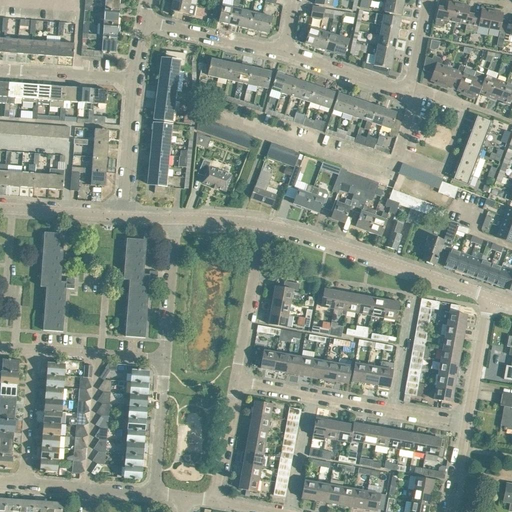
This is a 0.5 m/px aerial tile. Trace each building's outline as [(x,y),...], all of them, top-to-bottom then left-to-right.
[(119,11),(119,0),(105,0),(105,10),(119,11)] [(196,6),(190,5),(170,0),(169,4),(172,4),(171,11),(194,16),(196,6)] [(238,27),(242,10),(238,9),(239,6),(238,6),(239,1),(233,0),(232,8),(228,24),(238,27)] [(455,22),(458,4),(459,3),(452,1),(452,3),(448,2),(447,8),(438,7),(434,26),(443,28),(444,25),(446,25),(451,22),(455,22)] [(401,16),(403,5),(386,2),(383,12),(391,14),(401,16)] [(471,32),(474,15),(468,14),(470,6),(466,6),(466,4),(459,3),(458,4),(455,22),(466,25),(465,31),(471,32)] [(228,24),(232,8),(222,6),(221,12),(218,22),(228,24)] [(322,19),(323,13),(324,9),(312,7),(310,18),(322,19)] [(489,29),(492,11),(492,9),(486,8),(485,10),(481,9),(480,16),(474,15),(471,32),(476,33),(478,26),(489,29)] [(500,29),(503,13),(499,12),(499,11),(492,9),(492,11),(489,29),(499,31),(498,38),(504,39),(506,30),(500,29)] [(118,25),(119,11),(105,10),(103,24),(118,25)] [(247,29),(252,13),(242,10),(238,27),(247,29)] [(173,12),(171,18),(181,20),(182,14),(173,12)] [(257,31),(261,15),(252,13),(247,29),(257,31)] [(268,34),(272,17),(261,15),(257,31),(268,34)] [(398,29),(400,19),(383,15),(382,25),(398,29)] [(117,39),(118,25),(103,24),(99,24),(98,38),(102,38),(117,39)] [(396,39),(398,29),(382,25),(380,36),(396,39)] [(511,35),(511,27),(506,26),(506,30),(504,39),(503,40),(509,42),(511,35)] [(314,47),(319,30),(310,27),(304,44),(314,47)] [(323,50),(329,34),(319,30),(314,47),(323,50)] [(301,31),(299,38),(305,41),(307,33),(301,31)] [(334,53),(339,37),(329,34),(323,50),(334,53)] [(394,49),(396,39),(380,36),(378,46),(394,49)] [(344,56),(349,40),(339,37),(334,53),(344,56)] [(17,54),(18,40),(4,38),(3,53),(17,54)] [(116,53),(117,39),(102,38),(101,52),(108,53),(108,54),(110,54),(110,53),(116,53)] [(31,55),(32,41),(18,40),(17,54),(31,55)] [(45,56),(46,42),(32,41),(31,55),(45,56)] [(59,57),(60,43),(46,42),(45,56),(59,57)] [(73,51),(74,44),(60,43),(59,57),(73,58),(73,53),(74,53),(74,51),(73,51)] [(392,59),(394,49),(378,46),(376,56),(392,59)] [(184,67),(186,54),(166,51),(165,59),(162,58),(161,69),(178,71),(179,66),(184,67)] [(440,86),(447,67),(436,63),(439,57),(433,55),(432,59),(425,57),(423,70),(432,74),(430,81),(434,82),(433,84),(440,86)] [(378,73),(379,67),(390,69),(392,59),(376,56),(374,65),(364,63),(363,68),(378,73)] [(218,78),(221,61),(211,59),(209,66),(202,64),(199,80),(207,81),(208,76),(218,78)] [(227,80),(231,63),(221,61),(218,78),(227,80)] [(237,82),(241,66),(231,63),(227,80),(237,82)] [(247,85),(251,68),(252,65),(242,63),(241,66),(237,82),(247,85)] [(459,84),(460,81),(463,74),(464,68),(465,67),(460,65),(457,71),(447,67),(440,86),(446,89),(447,87),(451,89),(453,82),(459,84)] [(257,87),(261,70),(251,68),(247,85),(257,87)] [(466,96),(475,72),(464,68),(463,74),(460,81),(459,84),(456,91),(460,92),(460,94),(466,96)] [(176,81),(178,71),(161,69),(160,79),(176,81)] [(268,89),(271,72),(261,70),(257,87),(268,89)] [(281,93),(286,77),(283,76),(284,74),(283,73),(279,71),(277,72),(276,74),(276,73),(271,90),(281,93)] [(479,93),(483,81),(485,76),(475,72),(466,96),(473,99),(473,97),(477,99),(479,93)] [(489,98),(496,79),(485,76),(483,81),(479,93),(483,94),(482,96),(489,98)] [(290,96),(296,80),(286,77),(281,93),(290,96)] [(175,91),(176,81),(160,79),(158,89),(175,91)] [(500,101),(506,83),(496,79),(489,98),(495,101),(496,99),(500,101)] [(300,99),(305,83),(296,80),(290,96),(300,99)] [(7,103),(9,83),(0,82),(0,103),(5,104),(5,103),(7,103)] [(22,98),(23,84),(9,83),(7,103),(5,103),(5,104),(5,110),(9,111),(10,105),(14,105),(15,98),(22,98)] [(310,103),(315,86),(305,83),(300,99),(310,103)] [(509,106),(511,98),(511,85),(506,83),(500,101),(503,102),(502,103),(509,106)] [(35,103),(37,85),(23,84),(22,98),(22,102),(35,103)] [(49,105),(51,86),(50,86),(50,84),(44,84),(44,86),(37,85),(35,103),(35,106),(33,106),(32,112),(37,113),(38,107),(42,107),(42,105),(49,105)] [(63,101),(64,87),(51,86),(49,105),(49,108),(61,109),(61,108),(63,108),(63,101)] [(319,106),(325,90),(315,86),(310,103),(319,106)] [(78,103),(79,88),(64,87),(63,101),(78,103)] [(91,110),(92,104),(93,89),(79,88),(78,103),(84,103),(83,111),(88,111),(88,110),(91,110)] [(106,105),(106,98),(107,98),(108,96),(107,96),(107,90),(93,89),(92,104),(98,104),(98,107),(99,109),(103,109),(105,108),(105,105),(106,105)] [(174,101),(175,91),(158,89),(157,99),(174,101)] [(329,109),(335,93),(325,90),(319,106),(329,109)] [(342,113),(348,97),(338,94),(332,110),(342,113)] [(352,116),(357,100),(348,97),(342,113),(352,116)] [(173,112),(174,101),(157,99),(156,109),(173,112)] [(362,120),(367,103),(357,100),(352,116),(362,120)] [(371,123),(377,107),(367,103),(362,120),(366,121),(364,129),(369,131),(371,123)] [(381,126),(386,110),(377,107),(371,123),(381,126)] [(171,122),(173,112),(156,109),(154,120),(171,122)] [(396,137),(401,122),(394,119),(396,113),(386,110),(381,126),(391,129),(389,134),(396,137)] [(303,122),(305,118),(305,116),(296,113),(294,119),(292,122),(302,126),(303,122)] [(489,131),(492,122),(475,115),(472,125),(489,131)] [(201,132),(206,120),(198,117),(197,131),(201,132)] [(312,129),(314,121),(305,118),(303,122),(302,126),(301,128),(311,132),(312,129)] [(322,132),(324,125),(325,122),(315,119),(314,121),(312,129),(322,132)] [(207,134),(212,122),(206,120),(201,132),(207,134)] [(213,136),(217,124),(212,122),(207,134),(213,136)] [(179,126),(171,125),(154,123),(153,134),(170,135),(171,130),(178,130),(179,126)] [(219,139),(223,126),(217,124),(213,136),(219,139)] [(486,140),(489,131),(472,125),(468,134),(486,140)] [(225,141),(229,128),(223,126),(219,139),(225,141)] [(108,145),(109,130),(104,130),(104,129),(102,128),(102,129),(95,129),(94,143),(108,145)] [(231,143),(235,130),(229,128),(225,141),(231,143)] [(236,145),(241,133),(235,130),(231,143),(236,145)] [(211,138),(196,133),(195,144),(207,148),(211,138)] [(242,147),(247,135),(241,133),(236,145),(242,147)] [(169,146),(170,135),(153,134),(152,144),(169,146)] [(482,149),(486,140),(468,134),(465,143),(482,149)] [(248,149),(253,137),(247,135),(242,147),(248,149)] [(365,142),(366,139),(356,136),(355,139),(354,143),(364,146),(365,142)] [(367,136),(366,139),(365,142),(364,146),(373,149),(375,145),(377,139),(367,136)] [(379,136),(376,144),(382,146),(384,138),(379,136)] [(107,158),(108,145),(94,143),(92,157),(107,158)] [(274,160),(279,146),(271,143),(266,157),(274,160)] [(479,158),(482,149),(465,143),(461,152),(479,158)] [(168,156),(169,146),(152,144),(151,154),(168,156)] [(280,162),(285,148),(279,146),(274,160),(280,162)] [(286,165),(291,151),(285,148),(280,162),(286,165)] [(294,167),(295,165),(299,154),(299,153),(291,151),(286,165),(294,167)] [(475,167),(479,158),(461,152),(458,161),(475,167)] [(167,166),(168,156),(151,154),(150,164),(167,166)] [(106,172),(107,158),(92,157),(91,171),(106,172)] [(190,168),(191,158),(187,158),(179,157),(178,167),(186,168),(190,168)] [(34,188),(35,174),(36,167),(38,168),(39,161),(34,160),(33,165),(29,165),(29,173),(21,173),(20,187),(34,188)] [(231,176),(208,167),(210,162),(203,160),(197,174),(204,176),(202,183),(211,186),(210,188),(216,190),(216,188),(225,192),(231,176)] [(472,176),(475,167),(458,161),(455,170),(472,176)] [(166,176),(167,166),(150,164),(149,174),(166,176)] [(407,166),(402,164),(398,174),(403,176),(407,166)] [(293,189),(300,169),(301,167),(295,165),(294,167),(287,186),(293,189)] [(408,178),(412,168),(407,166),(403,176),(408,178)] [(78,191),(79,173),(85,173),(85,171),(85,168),(78,168),(72,167),(70,191),(78,191)] [(286,167),(283,174),(290,176),(293,170),(286,167)] [(413,180),(417,169),(412,168),(408,178),(413,180)] [(63,182),(63,176),(64,170),(49,169),(49,175),(48,189),(62,190),(63,184),(64,184),(64,182),(63,182)] [(418,182),(422,171),(417,169),(413,180),(418,182)] [(469,185),(472,176),(455,170),(451,179),(469,185)] [(105,187),(106,172),(91,171),(90,185),(97,186),(97,187),(99,187),(99,186),(105,187)] [(423,184),(427,173),(422,171),(418,182),(423,184)] [(20,187),(21,173),(7,172),(6,186),(20,187)] [(265,193),(271,176),(260,172),(251,198),(272,206),(275,197),(265,193)] [(349,186),(353,175),(346,172),(342,182),(343,182),(342,183),(349,186)] [(429,185),(432,175),(427,173),(423,184),(429,185)] [(48,189),(49,175),(35,174),(34,188),(48,189)] [(165,186),(166,176),(149,174),(148,185),(155,186),(154,193),(170,195),(171,187),(165,186)] [(355,188),(359,177),(353,175),(349,186),(351,186),(355,188)] [(434,187),(437,177),(432,175),(429,185),(434,187)] [(366,179),(359,177),(355,188),(362,190),(366,179)] [(442,182),(443,179),(437,177),(434,187),(439,189),(440,185),(442,182)] [(368,192),(372,181),(366,179),(362,190),(368,192)] [(338,194),(342,183),(343,182),(342,182),(336,180),(332,191),(338,194)] [(375,193),(378,183),(372,181),(368,192),(374,194),(375,194),(375,193)] [(443,195),(447,184),(442,182),(440,185),(439,189),(437,193),(443,195)] [(448,197),(452,186),(447,184),(443,195),(448,197)] [(305,208),(313,187),(307,185),(305,192),(298,190),(296,195),(293,204),(305,208)] [(358,201),(362,190),(355,188),(351,186),(348,192),(354,194),(352,199),(358,201)] [(458,188),(452,186),(448,197),(454,199),(458,188)] [(319,187),(318,189),(313,187),(305,208),(318,213),(321,206),(324,207),(328,195),(326,190),(319,187)] [(372,201),(374,194),(368,192),(362,190),(358,201),(365,204),(367,199),(372,201)] [(395,201),(399,192),(392,190),(389,199),(395,201)] [(404,194),(399,192),(395,201),(399,203),(398,205),(400,205),(404,194)] [(405,207),(409,196),(404,194),(400,205),(405,207)] [(414,198),(409,196),(405,207),(410,209),(414,198)] [(420,200),(414,198),(410,209),(411,209),(415,211),(420,200)] [(347,213),(352,201),(346,199),(344,205),(337,203),(335,208),(331,218),(344,223),(347,213)] [(398,205),(399,203),(395,201),(389,199),(387,199),(385,205),(390,207),(388,212),(395,214),(398,205)] [(425,202),(420,200),(415,211),(417,211),(421,212),(425,202)] [(430,204),(425,202),(421,212),(422,213),(426,214),(430,204)] [(431,216),(435,206),(430,204),(426,214),(431,216)] [(369,208),(363,205),(361,212),(356,227),(368,231),(373,216),(375,211),(369,209),(369,208)] [(440,208),(435,206),(431,216),(437,218),(440,208)] [(447,210),(440,208),(437,218),(443,220),(443,218),(447,210)] [(412,224),(417,211),(415,211),(411,209),(406,222),(412,224)] [(380,219),(373,216),(368,231),(381,236),(386,221),(388,214),(383,212),(380,219)] [(511,231),(511,220),(504,217),(500,227),(511,231)] [(459,225),(459,224),(451,221),(444,238),(452,241),(453,242),(457,231),(459,225)] [(399,241),(401,236),(398,235),(401,225),(394,222),(389,237),(385,247),(396,250),(399,241)] [(469,229),(459,225),(457,231),(467,234),(469,229)] [(511,243),(511,231),(500,227),(496,238),(511,243)] [(60,282),(64,231),(61,231),(61,234),(44,233),(40,287),(46,287),(43,331),(63,332),(66,289),(74,289),(74,279),(66,278),(66,282),(60,282)] [(426,252),(423,260),(435,265),(437,259),(438,257),(444,241),(429,236),(427,241),(423,251),(426,252)] [(145,338),(149,282),(157,282),(158,272),(150,271),(149,275),(144,275),(146,238),(143,237),(143,240),(126,239),(123,280),(129,280),(125,337),(145,338)] [(454,270),(460,253),(450,249),(444,266),(454,270)] [(464,274),(470,257),(460,253),(454,270),(464,274)] [(475,277),(481,260),(470,257),(464,274),(475,277)] [(485,281),(491,264),(481,260),(475,277),(485,281)] [(495,285),(501,267),(491,264),(485,281),(495,285)] [(505,289),(511,270),(511,271),(501,267),(495,285),(505,288),(504,289),(505,289)] [(290,302),(292,290),(298,291),(299,284),(284,281),(283,288),(275,286),(273,299),(290,302)] [(334,309),(337,292),(324,289),(323,295),(318,294),(316,303),(321,304),(321,307),(334,309)] [(346,311),(349,294),(337,292),(334,309),(346,311)] [(358,314),(362,296),(349,294),(346,311),(358,314)] [(371,316),(374,298),(362,296),(358,314),(371,316)] [(383,318),(386,301),(374,298),(371,316),(383,318)] [(288,315),(290,302),(273,299),(270,312),(288,315)] [(396,320),(399,303),(386,301),(383,318),(396,320)] [(430,315),(432,309),(420,306),(419,313),(430,315)] [(286,328),(288,315),(270,312),(268,324),(286,328)] [(464,328),(467,315),(449,312),(447,325),(464,328)] [(429,321),(430,315),(419,313),(417,319),(429,321)] [(428,328),(429,321),(417,319),(416,326),(428,328)] [(462,340),(464,328),(447,325),(445,337),(462,340)] [(427,334),(428,328),(416,326),(415,332),(427,334)] [(279,336),(280,330),(267,327),(266,334),(279,336)] [(329,335),(330,330),(312,327),(311,332),(320,334),(329,335)] [(426,340),(427,334),(415,332),(414,338),(426,340)] [(506,365),(503,379),(511,380),(511,336),(508,336),(507,347),(511,347),(511,358),(511,366),(506,365)] [(460,353),(462,340),(445,337),(442,349),(460,353)] [(425,346),(426,340),(414,338),(413,344),(425,346)] [(424,352),(425,346),(413,344),(412,350),(424,352)] [(458,365),(460,353),(442,349),(440,362),(458,365)] [(423,359),(424,352),(412,350),(411,357),(423,359)] [(273,371),(276,353),(263,351),(260,368),(273,371)] [(285,373),(289,355),(276,353),(273,371),(285,373)] [(298,375),(301,357),(289,355),(285,373),(298,375)] [(310,377),(313,360),(301,357),(298,375),(310,377)] [(335,382),(338,364),(331,363),(332,358),(327,357),(326,362),(323,379),(327,380),(327,383),(334,384),(334,382),(335,382)] [(422,365),(423,359),(411,357),(410,363),(422,365)] [(18,373),(19,361),(10,360),(10,359),(8,359),(8,360),(2,359),(1,372),(18,373)] [(323,379),(326,362),(313,360),(310,377),(323,379)] [(389,388),(393,370),(394,364),(381,362),(380,368),(377,385),(389,388)] [(456,377),(458,365),(440,362),(438,374),(456,377)] [(63,376),(64,364),(59,364),(59,363),(57,363),(56,363),(48,363),(47,375),(63,376)] [(364,383),(367,366),(355,363),(351,381),(364,383)] [(420,371),(422,365),(410,363),(409,369),(420,371)] [(348,384),(351,366),(338,364),(335,382),(348,384)] [(92,378),(92,367),(93,366),(84,366),(83,378),(87,378),(92,378)] [(377,385),(380,368),(367,366),(364,383),(377,385)] [(104,380),(110,371),(105,368),(99,377),(104,380)] [(147,383),(148,371),(140,371),(140,369),(138,369),(138,370),(132,370),(132,374),(127,374),(126,382),(131,382),(147,383)] [(419,377),(420,371),(409,369),(408,375),(419,377)] [(17,385),(18,373),(1,372),(1,384),(17,385)] [(453,390),(456,377),(438,374),(436,387),(453,390)] [(63,388),(63,376),(47,375),(46,387),(63,388)] [(418,383),(419,377),(408,375),(406,381),(418,383)] [(91,388),(87,378),(83,378),(80,377),(79,389),(86,390),(91,388)] [(110,393),(111,381),(104,380),(98,389),(103,392),(110,393)] [(417,390),(418,383),(406,381),(405,388),(417,390)] [(147,395),(147,383),(131,382),(130,394),(147,395)] [(0,395),(16,397),(17,385),(1,384),(0,391),(0,395)] [(62,400),(63,388),(46,387),(45,399),(62,400)] [(451,403),(453,390),(436,387),(434,399),(451,403)] [(416,396),(417,390),(405,388),(404,394),(416,396)] [(90,400),(86,390),(79,389),(78,401),(85,402),(90,400)] [(109,404),(110,393),(103,392),(97,401),(102,404),(109,404)] [(511,394),(502,393),(500,406),(504,406),(500,428),(504,429),(504,430),(506,430),(506,429),(511,430),(511,394)] [(147,395),(130,394),(124,394),(124,399),(130,399),(129,406),(146,407),(147,395)] [(16,397),(0,395),(0,407),(15,409),(16,397)] [(61,412),(62,400),(45,399),(44,411),(61,412)] [(89,412),(85,402),(78,401),(77,413),(84,414),(89,412)] [(270,417),(272,405),(254,401),(252,414),(270,417)] [(108,416),(109,404),(102,404),(96,413),(101,416),(108,416)] [(145,419),(146,407),(129,406),(128,418),(145,419)] [(0,419),(14,421),(15,409),(0,407),(0,419)] [(300,416),(301,410),(289,408),(288,414),(300,416)] [(60,424),(61,412),(44,411),(44,423),(60,424)] [(88,424),(84,414),(77,413),(76,425),(83,426),(88,424)] [(267,430),(270,417),(252,414),(250,427),(267,430)] [(299,422),(300,416),(288,414),(287,420),(299,422)] [(107,429),(108,416),(101,416),(95,425),(100,428),(107,429)] [(144,431),(145,419),(128,418),(128,430),(144,431)] [(325,438),(328,421),(315,418),(312,439),(325,441),(325,438)] [(18,421),(14,421),(0,419),(0,431),(13,433),(14,428),(17,429),(18,421)] [(297,429),(299,422),(287,420),(286,427),(297,429)] [(338,441),(341,423),(328,421),(325,438),(338,441)] [(59,436),(60,424),(44,423),(43,435),(59,436)] [(351,441),(353,425),(341,423),(338,441),(350,443),(351,441)] [(363,443),(366,426),(353,423),(353,425),(351,441),(363,443)] [(87,436),(83,426),(76,425),(75,437),(82,438),(87,436)] [(375,445),(378,428),(366,426),(363,443),(375,445)] [(265,442),(267,430),(250,427),(247,439),(265,442)] [(296,435),(297,429),(286,427),(284,433),(296,435)] [(106,440),(107,429),(100,428),(94,437),(99,440),(106,440)] [(388,447),(391,430),(378,428),(375,445),(388,447)] [(143,443),(144,431),(128,430),(122,430),(121,442),(127,442),(143,443)] [(400,450),(403,432),(391,430),(388,447),(400,450)] [(0,443),(12,445),(13,433),(0,431),(0,443)] [(412,452),(416,434),(403,432),(400,450),(412,452)] [(295,441),(296,435),(284,433),(283,439),(295,441)] [(425,454),(428,437),(416,434),(412,452),(425,454)] [(58,448),(59,436),(43,435),(42,447),(58,448)] [(86,448),(82,438),(75,437),(74,449),(81,450),(86,448)] [(439,448),(441,439),(428,437),(425,454),(438,457),(438,456),(443,457),(443,458),(445,449),(444,449),(439,448)] [(263,455),(265,442),(247,439),(245,451),(263,455)] [(294,447),(295,441),(283,439),(282,445),(294,447)] [(105,452),(106,440),(99,440),(93,449),(98,452),(105,452)] [(142,455),(143,443),(127,442),(126,454),(142,455)] [(0,455),(12,457),(12,445),(0,443),(0,455)] [(293,454),(294,447),(282,445),(281,451),(293,454)] [(57,460),(58,448),(42,447),(41,459),(57,460)] [(321,458),(322,453),(323,451),(310,448),(309,456),(321,458)] [(85,460),(81,450),(74,449),(73,461),(80,462),(85,460)] [(261,467),(263,455),(245,451),(243,464),(261,467)] [(292,460),(293,454),(281,451),(280,458),(292,460)] [(104,464),(105,452),(98,452),(92,461),(97,464),(104,464)] [(141,467),(142,455),(126,454),(125,466),(141,467)] [(11,469),(12,457),(0,455),(0,468),(4,469),(6,469),(11,469)] [(291,466),(292,460),(280,458),(279,464),(291,466)] [(56,472),(57,460),(41,459),(40,471),(45,472),(45,473),(47,473),(47,472),(56,472)] [(84,472),(80,462),(73,461),(71,473),(79,474),(84,472)] [(96,476),(102,467),(97,464),(91,473),(96,476)] [(258,479),(261,467),(243,464),(241,476),(258,479)] [(290,472),(291,466),(279,464),(278,470),(290,472)] [(140,479),(141,467),(125,466),(124,478),(134,479),(133,480),(136,480),(136,479),(140,479)] [(434,477),(435,471),(422,469),(421,475),(434,477)] [(288,478),(290,472),(278,470),(277,476),(288,478)] [(256,492),(258,479),(241,476),(238,489),(256,492)] [(287,485),(288,478),(277,476),(276,482),(287,485)] [(431,493),(433,480),(416,477),(413,490),(431,493)] [(314,500),(317,483),(304,481),(301,498),(314,500)] [(286,491),(287,485),(276,482),(274,489),(286,491)] [(326,503),(330,485),(317,483),(314,500),(326,503)] [(511,501),(511,484),(506,484),(503,502),(511,503),(511,501)] [(339,505),(342,487),(330,485),(326,503),(339,505)] [(351,507),(354,489),(342,487),(339,505),(351,507)] [(285,497),(286,491),(274,489),(273,495),(285,497)] [(364,509),(367,492),(354,489),(351,507),(364,509)] [(429,506),(431,493),(413,490),(411,502),(429,506)] [(376,511),(380,494),(367,492),(364,509),(376,511)] [(390,511),(392,511),(394,499),(388,498),(386,511),(390,511)] [(17,511),(19,500),(5,499),(3,511),(17,511)] [(31,511),(33,501),(19,500),(17,511),(31,511)] [(46,511),(47,502),(33,501),(31,511),(46,511)] [(61,511),(62,503),(47,502),(46,511),(61,511)] [(427,511),(429,506),(411,502),(409,511),(427,511)]
